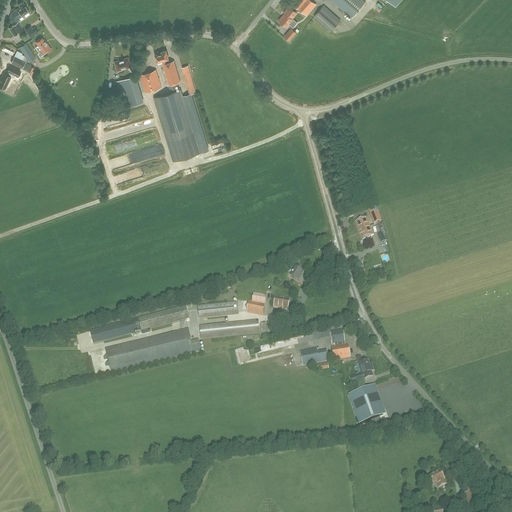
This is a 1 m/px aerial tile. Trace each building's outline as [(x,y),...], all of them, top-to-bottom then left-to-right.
[(285,14),(292,20),(292,19),(291,18),(297,12),(295,11),(298,8),(306,16),(316,5),(310,0),(292,0),(291,2),(294,5),(291,8),(289,6),(284,13),(285,14)] [(331,0),(351,18),(365,3),(361,0),(331,0)] [(17,9),(22,16),(28,12),(23,3),(22,3),(22,2),(21,3),(21,2),(18,4),(20,8),(17,9)] [(340,20),(323,5),(314,16),(331,31),(340,20)] [(19,18),(22,16),(17,9),(16,10),(16,9),(14,11),(11,13),(9,19),(18,22),(19,18)] [(286,27),(292,20),(285,14),(279,21),(278,22),(281,25),(282,24),(286,27)] [(14,36),(23,30),(18,22),(9,29),(14,36)] [(30,26),(25,29),(28,33),(30,37),(38,32),(35,27),(32,29),(30,26)] [(291,28),(288,31),(284,36),(289,40),(293,35),(296,32),(291,28)] [(39,53),(40,52),(42,55),(51,50),(46,43),(45,43),(42,38),(36,42),(38,46),(35,47),(39,53)] [(25,43),(19,47),(23,52),(24,51),(31,61),(35,58),(25,43)] [(177,91),(174,83),(180,81),(174,61),(167,63),(166,59),(168,59),(166,50),(161,51),(162,52),(159,53),(158,52),(156,52),(155,53),(155,54),(154,54),(157,62),(162,61),(163,64),(162,64),(169,85),(171,92),(155,97),(174,160),(207,150),(191,95),(181,98),(179,90),(177,91)] [(14,57),(11,63),(28,71),(31,64),(25,61),(27,57),(22,55),(22,54),(17,51),(15,57),(14,57)] [(131,67),(128,58),(114,62),(117,71),(131,67)] [(20,71),(9,66),(7,71),(8,72),(6,74),(3,73),(1,77),(0,76),(0,85),(5,88),(9,81),(11,77),(14,79),(15,75),(18,77),(20,71)] [(195,93),(192,80),(188,66),(182,67),(189,94),(195,93)] [(145,92),(161,87),(156,70),(140,74),(145,92)] [(134,78),(135,77),(134,76),(116,81),(124,108),(142,103),(134,78)] [(374,224),(378,222),(380,221),(376,211),(370,213),(374,224)] [(362,240),(373,235),(365,218),(355,222),(362,240)] [(300,275),(302,271),(295,267),(290,275),(298,280),(300,276),(300,275)] [(266,295),(253,293),(252,301),(249,301),(247,313),(262,316),(266,295)] [(289,299),(281,297),(275,296),(273,307),(287,309),(289,299)] [(199,318),(238,314),(237,302),(197,306),(199,318)] [(90,331),(93,343),(140,331),(189,318),(185,306),(90,331)] [(199,327),(201,339),(259,333),(258,320),(199,327)] [(261,334),(272,334),(271,323),(260,324),(261,334)] [(191,342),(188,329),(105,349),(111,372),(200,351),(198,340),(191,342)] [(333,360),(350,357),(348,345),(345,345),(345,342),(344,342),(343,330),(330,332),(332,344),(334,343),(334,347),(332,347),(333,360)] [(285,342),(254,348),(255,353),(286,348),(285,342)] [(301,357),(303,366),(328,361),(326,351),(301,357)] [(371,371),(373,370),(371,365),(369,365),(367,359),(362,361),(360,356),(356,357),(363,379),(372,376),(371,371)] [(349,395),(359,423),(383,415),(375,394),(373,387),(349,395)] [(443,479),(444,479),(439,470),(425,477),(430,486),(436,483),(439,487),(445,484),(443,479)] [(465,494),(466,497),(468,505),(474,504),(473,499),(475,499),(471,488),(467,489),(468,493),(465,494)]
